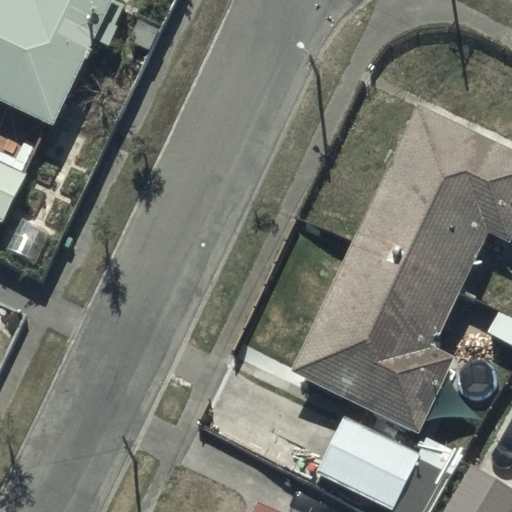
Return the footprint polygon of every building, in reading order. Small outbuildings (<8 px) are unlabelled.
[(41,0),(36,12),(9,0),(0,0),(0,116),(58,143),(120,6),(107,0),(41,0)] [(511,258),(511,166),(419,122),(291,392),(417,452),(455,372),(436,363),(490,249),(511,259),(511,258)] [(32,190),(0,174),(0,230),(10,235),(32,190)] [(397,511),(420,464),(346,428),(316,490),(361,511),(397,511)] [(511,511),(511,501),(470,477),(449,511),(511,511)]
